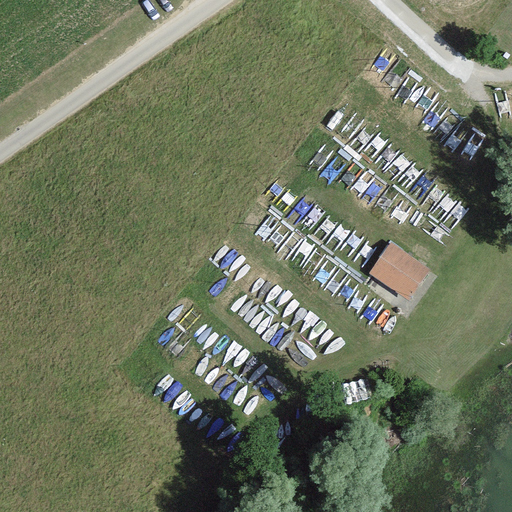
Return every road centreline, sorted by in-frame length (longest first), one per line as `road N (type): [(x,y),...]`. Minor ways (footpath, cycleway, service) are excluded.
road 1 (track): [(481,76),(495,112),(500,177),(485,231),(377,366),(295,381),(231,463)]
road 2 (residential): [(0,153),(218,0)]
